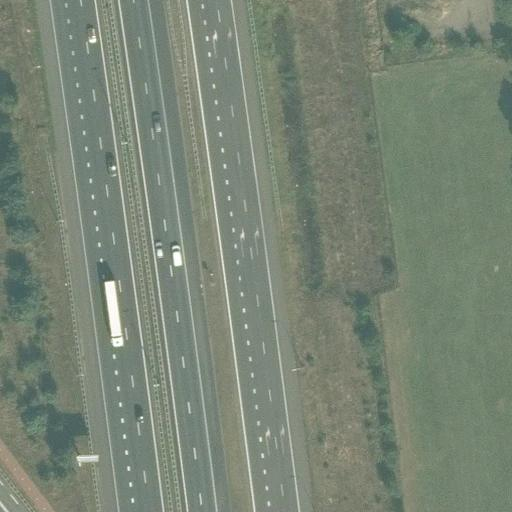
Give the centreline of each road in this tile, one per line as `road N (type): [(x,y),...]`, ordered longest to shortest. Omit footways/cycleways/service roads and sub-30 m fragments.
road 1 (motorway): [(273,511),(194,0)]
road 2 (motorway): [(198,511),(130,0)]
road 3 (motorway): [(78,0),(145,511)]
